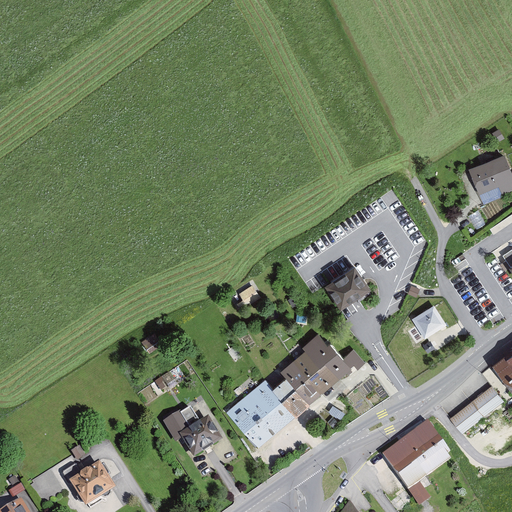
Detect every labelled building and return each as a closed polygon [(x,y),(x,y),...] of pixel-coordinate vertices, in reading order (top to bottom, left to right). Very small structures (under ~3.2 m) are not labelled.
[(486,203),(511,190),(511,170),(505,155),(471,172),(486,203)] [(511,250),(503,257),(511,270),(511,250)] [(342,310),(369,292),(355,270),(327,289),(342,310)] [(251,283),(228,297),(237,313),(261,299),(251,283)] [(435,306),(411,319),(422,340),(447,327),(435,306)] [(148,347),(161,340),(157,332),(144,340),(148,347)] [(309,341),(342,378),(356,366),(359,370),(365,364),(353,350),(346,357),(334,343),(330,346),(319,333),(309,341)] [(298,358),(327,391),(342,378),(309,341),(303,347),(306,351),(298,358)] [(511,386),(511,350),(495,363),(511,386)] [(285,369),(314,402),(327,391),(298,358),(285,369)] [(314,402),(285,369),(281,373),(287,379),(275,390),(297,415),(298,416),(314,402)] [(228,411),(261,448),(297,415),(275,390),(265,379),(228,411)] [(491,387),(452,417),(463,431),(502,400),(491,387)] [(200,403),(165,424),(189,464),(224,442),(200,403)] [(432,422),(383,457),(418,506),(430,498),(420,485),(458,458),(432,422)] [(90,460),(80,446),(70,453),(80,467),(90,460)] [(120,491),(102,465),(84,476),(77,465),(62,474),(70,487),(74,485),(79,494),(78,500),(81,505),(86,506),(89,510),(120,491)] [(11,489),(15,496),(28,489),(23,482),(11,489)] [(3,511),(29,511),(23,501),(3,511)]
